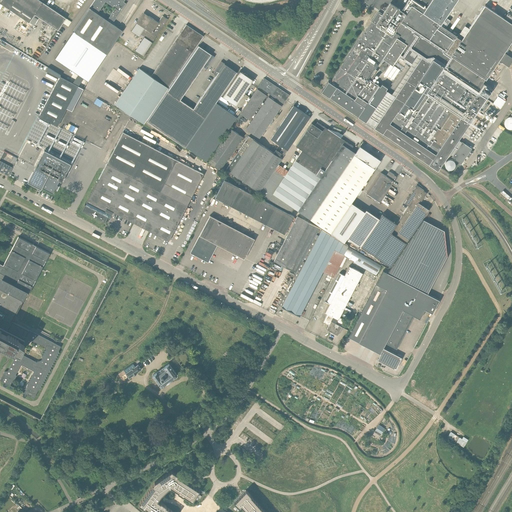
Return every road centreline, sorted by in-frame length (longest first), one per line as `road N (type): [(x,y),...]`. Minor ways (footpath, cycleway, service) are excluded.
road 1 (residential): [(282,330),(0,181)]
road 2 (unclassified): [(55,511),(222,421),(282,330)]
road 3 (residential): [(458,250),(450,212),(421,175),(286,82)]
road 4 (unclassified): [(396,385),(452,291),(458,250)]
road 5 (tertiary): [(286,82),(165,0)]
road 6 (unknown): [(458,188),(508,98),(510,68)]
road 7 (residential): [(396,385),(282,330)]
